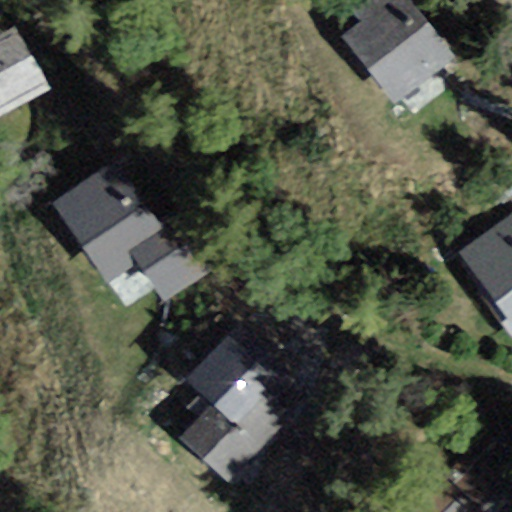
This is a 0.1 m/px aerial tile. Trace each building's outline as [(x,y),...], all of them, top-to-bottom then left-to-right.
[(428,0),(370,0),(321,34),(375,111),(463,50),(428,0)] [(0,32),(0,121),(37,101),(0,32)] [(107,174),(38,217),(84,292),(154,249),(107,174)] [(511,236),(456,268),(511,366),(511,236)] [(215,379),(154,445),(209,495),(269,428),(215,379)] [(511,511),(511,463),(480,433),(410,509),(413,511),(511,511)]
